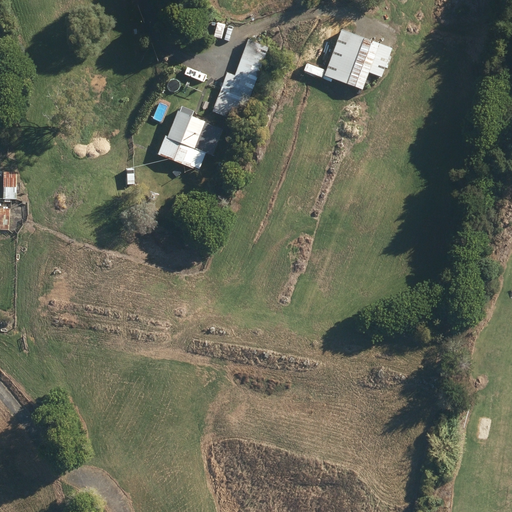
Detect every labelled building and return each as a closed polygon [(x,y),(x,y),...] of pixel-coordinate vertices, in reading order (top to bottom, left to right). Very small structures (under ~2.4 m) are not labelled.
[(325,77),(363,91),(369,74),(382,79),(393,50),(342,31),(325,77)] [(216,113),(233,119),(239,103),(247,106),(269,48),(249,40),(235,77),(227,74),(222,88),(229,91),(226,99),(222,98),(216,113)] [(158,155),(199,172),(207,153),(213,155),(223,131),(205,124),(205,123),(178,112),(167,138),(165,137),(158,155)] [(4,200),(16,200),(17,173),(4,173),(4,200)] [(0,230),(9,231),(9,210),(0,209),(0,230)] [(103,223),(93,227),(98,239),(108,234),(103,223)]
